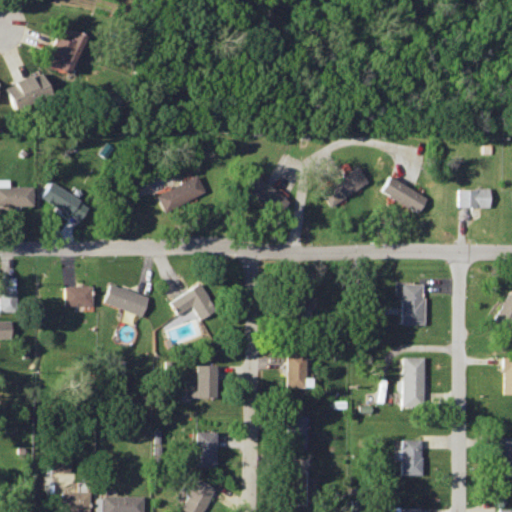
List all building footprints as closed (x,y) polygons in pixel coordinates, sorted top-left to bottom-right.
[(72,54),(48,44),(51,37),(56,39),(61,28),(80,36),(72,54)] [(48,44),(44,55),(49,57),(46,64),(65,72),(72,54),(48,44)] [(29,103),(20,79),(28,76),(28,77),(39,73),(47,96),(29,103)] [(20,79),(13,81),(14,84),(4,88),(12,109),(29,103),(20,79)] [(352,165),(315,192),(326,208),(363,181),(352,165)] [(252,173),(241,187),(273,214),(285,200),(252,173)] [(193,174),(152,196),(160,212),(201,190),(193,174)] [(385,175),(375,191),(414,213),(423,197),(385,175)] [(28,186),(5,186),(5,178),(0,178),(0,205),(28,205),(28,186)] [(48,181),(39,196),(75,219),(85,204),(48,181)] [(484,188),(452,188),(452,207),(484,207),(484,188)] [(13,275),(0,275),(0,309),(13,309),(13,275)] [(106,282),(99,301),(138,315),(144,296),(106,282)] [(87,283),(59,283),(59,303),(87,303),(87,283)] [(194,283),(164,303),(172,315),(186,306),(195,319),(211,308),(194,283)] [(417,284),(396,283),(396,324),(418,324),(419,298),(416,298),(417,284)] [(300,284),(283,284),(284,316),(307,315),(307,308),(301,308),(300,284)] [(511,289),(508,287),(487,319),(503,330),(511,317),(511,289)] [(10,320),(0,320),(0,338),(10,338),(10,320)] [(301,354),(282,354),(282,387),(309,387),(309,378),(301,378),(301,354)] [(418,358),(396,357),(395,406),(417,407),(418,358)] [(511,357),(497,357),(497,372),(498,372),(498,394),(511,394),(511,357)] [(214,363),(193,363),(192,388),(185,387),(185,395),(213,395),(214,363)] [(301,412),(283,412),(284,446),(301,445),(301,412)] [(213,429),(192,429),(192,454),(190,454),(190,463),(213,463),(213,429)] [(511,437),(495,437),(494,475),(511,475),(511,437)] [(415,439),(397,440),(397,449),(391,449),(391,460),(397,460),(397,475),(417,474),(417,457),(415,457),(415,439)] [(67,454),(49,454),(49,471),(67,471),(67,454)] [(302,468),(282,468),(281,502),(301,502),(302,468)] [(195,476),(191,483),(182,478),(176,488),(185,493),(179,505),(190,511),(197,511),(213,487),(195,476)] [(87,490),(59,490),(59,509),(87,509),(87,490)] [(140,511),(140,495),(98,494),(98,496),(93,496),(93,509),(98,509),(98,511),(140,511)]
